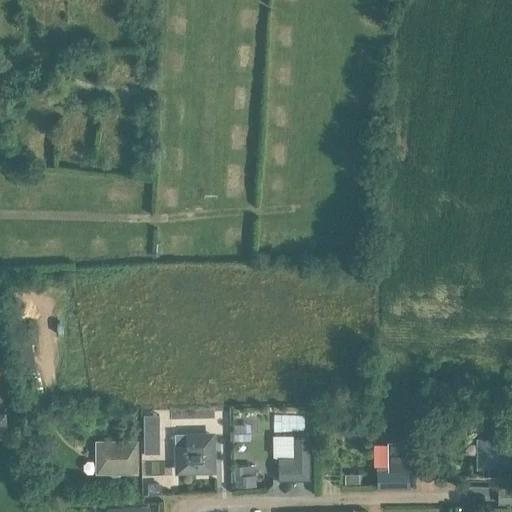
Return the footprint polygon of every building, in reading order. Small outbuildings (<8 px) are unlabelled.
[(263,47),(265,24),(254,23),(252,46),(263,47)] [(259,126),(260,103),(249,103),(248,125),(259,126)] [(35,152),(55,153),(56,118),(36,118),(35,152)] [(238,165),(259,164),(257,141),(236,142),(238,165)] [(230,210),(255,211),(256,181),(231,181),(230,210)] [(253,256),(253,238),(242,238),(243,256),(253,256)] [(299,264),(299,242),(278,242),(278,264),(299,264)] [(218,474),(216,432),(174,433),(176,475),(218,474)] [(309,438),(294,438),(294,436),(275,436),(276,465),(278,464),(279,479),(309,479),(309,438)] [(511,438),(478,438),(478,467),(489,468),(489,476),(499,476),(499,467),(511,467),(511,438)] [(410,441),(390,441),(388,440),(381,440),(380,442),(380,449),(381,450),(382,478),(411,477),(410,441)] [(137,441),(97,441),(96,472),(137,472),(137,441)]
